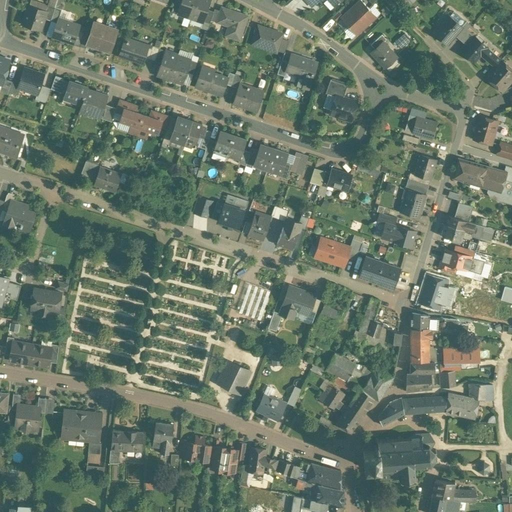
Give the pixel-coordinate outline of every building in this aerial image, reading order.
[(176,0),(175,0),(171,12),(177,14),(181,1),(176,0)] [(196,0),(181,0),(181,1),(177,14),(190,18),(196,0)] [(196,0),(190,18),(203,22),(208,10),(210,0),(196,0)] [(358,0),(343,15),(340,17),(349,26),(368,8),(361,0),(358,0)] [(45,11),(28,5),(22,24),(40,30),(44,18),(46,11),(45,11)] [(55,7),(47,5),(45,11),(46,11),(44,18),(50,20),(55,7)] [(55,7),(50,20),(57,23),(58,18),(59,18),(61,10),(55,7)] [(248,16),(221,7),(220,12),(216,23),(228,27),(225,36),(240,40),(248,16)] [(368,8),(349,26),(357,35),(376,16),(368,8)] [(213,12),(208,10),(203,22),(209,24),(210,21),(213,12)] [(220,12),(214,10),(213,12),(210,21),(216,23),(220,12)] [(331,26),(340,17),(343,15),(339,11),(327,22),(331,26)] [(59,18),(58,18),(57,23),(52,37),(73,44),(80,25),(59,18)] [(450,18),(445,24),(443,23),(440,23),(439,25),(439,28),(435,32),(448,43),(454,35),(461,27),(450,18)] [(472,26),(466,21),(461,27),(454,35),(460,40),(472,26)] [(92,29),(87,44),(98,47),(106,26),(94,22),(92,29)] [(92,29),(80,25),(73,44),(85,48),(87,44),(92,29)] [(258,25),(251,44),(276,52),(277,50),(281,38),(282,33),(258,25)] [(117,30),(106,26),(98,47),(110,51),(117,30)] [(472,26),(460,40),(466,45),(474,37),(479,32),(472,26)] [(381,34),(370,44),(374,48),(382,41),(383,42),(386,39),(381,34)] [(403,34),(395,42),(401,48),(409,40),(403,34)] [(466,45),(462,50),(475,60),(480,54),(494,66),(500,59),(474,37),(466,45)] [(288,40),(281,38),(277,50),(284,53),(288,40)] [(147,45),(126,39),(121,55),(134,60),(134,62),(141,64),(143,57),(147,46),(147,45)] [(383,42),(382,41),(374,48),(370,52),(384,67),(396,56),(383,42)] [(159,47),(147,44),(147,45),(147,46),(143,57),(155,61),(159,49),(159,47)] [(165,51),(159,49),(155,61),(160,63),(165,51)] [(178,55),(165,51),(160,63),(157,74),(170,79),(178,55)] [(317,63),(291,54),(288,62),(285,71),(286,71),(298,75),(295,84),(308,88),(317,63)] [(178,55),(170,79),(183,83),(187,72),(191,60),(178,55)] [(10,60),(0,57),(0,84),(1,85),(2,85),(4,78),(10,60)] [(511,80),(511,69),(500,59),(494,66),(485,76),(502,91),(511,80)] [(191,60),(187,72),(193,74),(197,62),(191,60)] [(282,60),(277,74),(284,76),(286,71),(285,71),(288,62),(282,60)] [(44,76),(24,69),(20,80),(14,79),(13,81),(9,93),(17,95),(20,87),(37,93),(38,93),(40,85),(44,76)] [(227,77),(201,69),(195,87),(221,95),(225,84),(227,78),(227,77)] [(235,75),(228,73),(227,77),(227,78),(225,84),(231,86),(235,75)] [(235,75),(231,86),(238,88),(239,84),(240,84),(242,75),(235,73),(235,75)] [(62,80),(55,77),(51,89),(59,91),(62,80)] [(4,78),(2,85),(1,85),(0,88),(0,91),(9,95),(9,93),(13,81),(4,78)] [(346,85),(331,80),(331,79),(330,79),(326,93),(335,96),(336,95),(343,98),(347,85),(347,84),(346,85)] [(62,80),(59,91),(64,93),(68,82),(62,80)] [(88,86),(69,80),(68,82),(64,93),(63,98),(81,105),(87,88),(88,86)] [(240,84),(239,84),(238,88),(233,103),(257,111),(262,96),(255,93),(256,89),(240,84)] [(51,89),(40,85),(38,93),(37,93),(35,99),(46,103),(51,89)] [(87,88),(81,105),(80,108),(101,115),(105,104),(108,95),(87,88)] [(335,96),(331,111),(332,113),(333,114),(334,116),(338,117),(340,116),(349,119),(351,118),(353,113),(352,111),(355,104),(353,101),(343,98),(336,95),(335,96)] [(125,103),(119,100),(116,108),(115,112),(121,114),(125,103)] [(136,106),(125,103),(121,114),(119,121),(131,125),(128,132),(134,134),(136,135),(143,114),(134,111),(136,106)] [(116,108),(105,104),(101,115),(100,117),(112,121),(115,112),(116,108)] [(152,117),(143,114),(136,135),(138,136),(138,135),(144,137),(146,130),(158,134),(160,127),(164,116),(153,112),(152,117)] [(412,131),(416,116),(410,114),(405,129),(412,131)] [(170,118),(164,116),(160,127),(167,129),(167,128),(170,118)] [(171,116),(170,118),(167,128),(174,130),(178,118),(171,116)] [(192,121),(178,116),(178,118),(174,130),(171,139),(185,144),(192,121)] [(436,122),(416,116),(412,131),(431,137),(436,122)] [(498,121),(480,116),(473,139),(492,144),(498,121)] [(202,124),(192,121),(185,144),(194,147),(195,146),(200,147),(202,142),(206,130),(207,127),(202,125),(202,124)] [(3,127),(0,125),(0,149),(5,151),(4,153),(13,156),(17,145),(17,146),(18,144),(17,144),(18,143),(21,144),(24,136),(2,129),(3,127)] [(174,130),(167,128),(167,129),(163,141),(170,143),(171,139),(174,130)] [(206,130),(202,142),(207,144),(209,138),(211,132),(206,130)] [(216,141),(213,151),(212,154),(211,156),(224,160),(225,160),(227,154),(233,135),(220,130),(216,141)] [(419,137),(404,133),(402,139),(417,144),(419,137)] [(246,139),(233,135),(227,154),(240,158),(239,160),(243,150),(246,139)] [(206,149),(205,152),(212,154),(213,151),(216,141),(209,138),(207,144),(206,149)] [(511,145),(501,142),(497,154),(511,158),(511,145)] [(274,149),(260,144),(258,152),(253,165),(267,170),(274,149)] [(251,149),(250,152),(246,163),(247,163),(253,165),(258,152),(251,149)] [(287,154),(274,149),(267,170),(280,174),(281,174),(285,161),(287,154)] [(250,152),(243,150),(239,160),(238,163),(246,165),(247,163),(246,163),(250,152)] [(436,159),(421,154),(415,173),(415,174),(430,179),(436,159)] [(295,155),(292,164),(290,170),(296,172),(301,157),(295,155)] [(504,172),(486,167),(486,166),(459,159),(454,177),(486,187),(501,191),(505,180),(511,182),(511,179),(511,175),(506,174),(507,173),(504,172)] [(98,165),(86,160),(81,173),(93,178),(98,165)] [(285,161),(281,174),(280,174),(279,177),(287,179),(290,170),(292,164),(285,161)] [(359,164),(357,170),(378,175),(379,169),(359,164)] [(122,173),(100,165),(93,185),(115,192),(122,173)] [(321,185),(325,171),(314,168),(310,181),(321,185)] [(352,175),(332,168),(331,173),(327,184),(328,185),(347,190),(352,175)] [(331,173),(325,171),(321,185),(327,188),(328,185),(327,184),(331,173)] [(430,179),(415,174),(415,173),(410,172),(408,179),(428,185),(430,179)] [(428,185),(408,179),(405,189),(407,189),(408,189),(426,194),(428,185)] [(511,182),(505,180),(501,191),(498,200),(511,203),(511,182)] [(385,190),(393,192),(396,184),(388,182),(385,190)] [(486,190),(490,197),(498,200),(501,191),(486,187),(486,190)] [(426,194),(408,189),(407,189),(400,212),(419,217),(426,194)] [(447,196),(460,199),(462,193),(449,190),(447,196)] [(5,201),(0,215),(0,220),(5,220),(11,200),(14,201),(16,197),(7,194),(5,201)] [(233,207),(244,210),(247,201),(236,197),(233,207)] [(212,202),(199,198),(194,212),(208,216),(212,202)] [(14,201),(11,200),(5,220),(14,223),(21,225),(19,229),(28,232),(35,213),(27,210),(28,206),(14,201)] [(224,204),(217,202),(212,218),(219,220),(224,204)] [(291,204),(284,202),(281,208),(289,211),(291,204)] [(233,207),(224,204),(219,220),(219,221),(225,222),(233,225),(239,227),(244,210),(233,207)] [(281,208),(275,206),(271,216),(278,218),(281,208)] [(281,208),(278,218),(285,221),(287,217),(289,211),(281,208)] [(303,209),(301,215),(309,217),(310,218),(312,212),(303,209)] [(397,217),(379,212),(377,221),(385,223),(394,225),(397,217)] [(270,219),(254,214),(251,223),(248,234),(256,237),(256,236),(264,239),(270,219)] [(301,215),(299,221),(298,222),(301,223),(300,227),(301,227),(305,229),(309,217),(301,215)] [(474,223),(448,215),(446,224),(465,229),(465,227),(473,229),(474,223)] [(299,221),(287,217),(285,221),(277,243),(292,249),(301,227),(300,227),(301,223),(298,222),(299,221)] [(251,223),(246,222),(242,232),(248,234),(251,223)] [(416,231),(394,225),(385,223),(381,237),(394,241),(411,246),(416,231)] [(483,226),(474,223),(473,229),(471,234),(481,236),(483,229),(483,226)] [(465,229),(446,224),(442,236),(461,242),(465,229)] [(492,232),(483,229),(481,236),(490,239),(492,232)] [(350,246),(321,237),(315,257),(343,266),(346,257),(350,246)] [(362,243),(352,239),(350,246),(346,257),(356,260),(362,243)] [(489,243),(479,240),(478,243),(477,246),(480,247),(479,250),(486,252),(489,243)] [(478,243),(470,241),(468,249),(475,251),(479,252),(479,250),(480,247),(477,246),(478,243)] [(468,249),(464,248),(463,254),(472,257),(474,258),(475,251),(468,249)] [(463,254),(445,249),(442,261),(441,263),(457,267),(468,270),(472,257),(463,254)] [(400,267),(366,254),(358,275),(393,287),(400,267)] [(457,267),(441,263),(442,261),(441,260),(438,268),(456,273),(457,267)] [(449,280),(427,273),(426,277),(434,279),(430,290),(436,291),(439,284),(447,286),(449,280)] [(10,278),(0,274),(0,305),(2,306),(10,278)] [(434,279),(426,277),(422,289),(430,292),(430,290),(434,279)] [(447,286),(439,309),(451,313),(455,299),(449,297),(454,282),(449,280),(447,286)] [(69,284),(58,281),(56,288),(67,291),(69,284)] [(236,311),(242,313),(250,290),(268,296),(270,291),(246,282),(236,311)] [(447,286),(439,284),(436,291),(435,295),(438,296),(434,307),(439,309),(447,286)] [(315,296),(290,286),(280,313),(282,314),(291,317),(294,310),(296,308),(309,313),(310,310),(315,297),(315,296)] [(43,290),(34,288),(31,308),(38,310),(37,315),(49,317),(50,311),(58,313),(62,292),(52,291),(51,292),(43,291),(43,290)] [(430,292),(422,289),(418,302),(434,307),(438,296),(435,295),(436,291),(430,290),(430,292)] [(268,296),(250,290),(242,313),(260,319),(268,296)] [(310,310),(316,312),(320,299),(315,297),(310,310)] [(385,339),(367,333),(372,320),(374,320),(379,305),(380,300),(371,298),(369,302),(359,331),(355,330),(352,338),(363,342),(362,344),(385,352),(386,350),(391,352),(393,350),(399,352),(400,344),(385,339)] [(342,312),(324,304),(321,312),(339,320),(342,312)] [(294,310),(291,317),(312,324),(316,312),(310,310),(309,313),(296,308),(294,310)] [(274,311),(268,328),(276,331),(282,314),(280,313),(274,311)] [(154,314),(146,312),(143,321),(151,323),(154,314)] [(429,316),(411,313),(410,336),(429,337),(429,328),(429,327),(429,320),(429,316)] [(429,327),(429,328),(438,329),(438,326),(452,327),(452,328),(458,328),(459,324),(459,321),(457,319),(444,318),(432,317),(432,320),(429,320),(429,327)] [(374,320),(372,320),(367,333),(385,339),(388,331),(381,328),(383,324),(374,320)] [(9,329),(18,330),(19,324),(10,322),(9,329)] [(458,328),(457,338),(466,338),(467,325),(459,324),(458,328)] [(438,329),(437,337),(451,338),(452,328),(452,327),(438,326),(438,329)] [(401,333),(389,329),(388,331),(385,339),(400,344),(401,333)] [(14,338),(8,336),(5,354),(10,355),(13,341),(14,341),(14,338)] [(429,337),(410,336),(410,361),(436,361),(436,346),(429,346),(429,337)] [(14,341),(13,341),(10,355),(10,360),(29,363),(32,344),(14,341)] [(51,347),(32,344),(29,363),(48,366),(49,362),(52,348),(51,347)] [(52,348),(49,362),(57,363),(59,345),(52,344),(51,347),(52,348)] [(479,349),(444,349),(444,361),(444,362),(461,361),(479,360),(479,349)] [(362,356),(349,350),(346,357),(356,363),(357,361),(359,362),(362,356)] [(346,357),(335,352),(326,370),(347,381),(356,363),(346,357)] [(249,371),(229,362),(230,361),(228,360),(218,381),(220,382),(220,384),(238,393),(238,391),(241,392),(251,371),(250,370),(249,371)] [(479,360),(461,361),(461,369),(461,370),(479,368),(479,360)] [(359,362),(357,361),(356,363),(347,381),(356,385),(360,378),(367,382),(373,371),(373,370),(359,362)] [(440,361),(410,361),(410,372),(434,371),(434,372),(439,372),(441,372),(441,371),(440,361)] [(461,361),(444,362),(444,361),(440,361),(441,371),(461,369),(461,361)] [(322,373),(324,368),(313,363),(311,369),(322,373)] [(373,371),(367,382),(363,388),(366,391),(378,401),(394,376),(377,370),(373,371)] [(441,372),(439,372),(440,376),(442,375),(443,387),(455,386),(453,370),(441,372)] [(427,373),(407,374),(406,391),(432,389),(431,373),(427,373)] [(350,383),(337,376),(334,383),(350,391),(352,387),(354,384),(350,383)] [(346,394),(328,382),(323,390),(328,392),(328,393),(340,401),(346,394)] [(477,383),(468,383),(469,393),(469,396),(476,398),(477,383)] [(493,385),(483,384),(482,399),(494,400),(493,385)] [(268,385),(264,394),(271,397),(275,389),(268,385)] [(374,399),(361,389),(358,392),(351,402),(353,403),(365,412),(374,399)] [(294,390),(288,402),(294,405),(300,393),(294,390)] [(340,401),(328,393),(328,392),(323,390),(318,398),(334,409),(336,407),(345,412),(348,407),(340,401)] [(466,396),(448,392),(445,412),(460,415),(462,408),(464,408),(466,396)] [(18,405),(20,405),(21,394),(14,394),(12,410),(18,410),(18,405)] [(271,397),(264,394),(256,409),(278,420),(286,404),(271,397)] [(446,396),(425,398),(427,411),(445,410),(446,396)] [(469,396),(466,396),(464,408),(462,408),(460,415),(475,419),(479,399),(476,398),(469,396)] [(46,398),(38,397),(37,411),(37,412),(38,412),(45,412),(46,398)] [(402,397),(390,402),(378,417),(382,425),(404,413),(402,397)] [(54,399),(46,398),(45,412),(53,413),(54,399)] [(425,398),(404,399),(405,413),(427,411),(425,398)] [(365,412),(353,403),(349,408),(355,412),(361,418),(365,412)] [(20,405),(18,405),(18,410),(17,423),(27,424),(27,429),(37,430),(38,412),(37,412),(37,411),(30,410),(30,406),(20,405)] [(345,412),(337,425),(351,432),(361,418),(355,412),(349,408),(348,407),(345,412)] [(87,415),(66,413),(64,436),(96,439),(97,429),(86,428),(87,415)] [(98,416),(87,415),(86,428),(97,429),(98,416)] [(332,422),(321,416),(318,421),(329,427),(332,422)] [(174,424),(155,422),(153,440),(162,441),(170,442),(171,442),(174,424)] [(143,432),(112,430),(111,449),(119,450),(142,451),(143,432)] [(205,437),(195,435),(194,442),(188,441),(188,440),(185,458),(209,462),(211,445),(204,444),(205,437)] [(398,439),(388,440),(388,438),(386,438),(386,440),(378,440),(376,439),(375,440),(377,442),(377,445),(375,445),(374,447),(374,450),(363,451),(364,468),(379,467),(379,475),(378,477),(379,478),(380,477),(389,476),(389,478),(391,478),(391,476),(401,475),(401,478),(399,480),(400,481),(402,479),(414,479),(416,481),(418,479),(415,477),(414,465),(422,465),(422,467),(424,467),(424,465),(428,464),(430,466),(431,465),(431,464),(435,459),(436,460),(437,458),(435,457),(435,452),(437,451),(436,449),(434,450),(429,446),(430,444),(428,444),(429,437),(423,436),(422,435),(421,437),(412,437),(411,436),(408,438),(399,439),(399,437),(398,437),(398,439)] [(188,440),(181,439),(179,450),(179,457),(185,458),(188,440)] [(170,442),(162,441),(161,454),(168,455),(170,442)] [(101,443),(89,442),(88,452),(100,454),(101,443)] [(246,443),(238,442),(237,449),(238,449),(237,458),(243,459),(246,443)] [(226,447),(214,446),(210,468),(223,470),(226,447)] [(237,449),(226,447),(223,470),(235,472),(237,458),(238,449),(237,449)] [(266,449),(251,447),(248,466),(248,471),(262,473),(264,464),(265,456),(266,449)] [(111,449),(109,463),(118,463),(119,450),(111,449)] [(297,465),(279,459),(278,460),(265,456),(264,464),(276,468),(275,469),(293,475),(296,465),(297,465)] [(311,463),(301,460),(299,466),(300,466),(299,469),(309,471),(311,463)] [(480,462),(478,463),(477,464),(477,466),(476,468),(476,470),(477,471),(478,473),(479,474),(481,475),(483,475),(485,475),(486,475),(488,474),(489,473),(490,471),(491,469),(491,467),(490,466),(490,464),(488,463),(487,462),(485,461),(483,461),(482,461),(480,462)] [(341,470),(311,462),(311,463),(309,471),(299,469),(297,476),(299,477),(309,481),(318,483),(319,483),(319,482),(340,487),(341,470)] [(104,467),(87,465),(86,476),(103,477),(104,467)] [(248,466),(243,465),(240,482),(246,483),(248,471),(248,466)] [(18,470),(8,469),(7,482),(17,483),(18,470)] [(344,490),(318,484),(318,483),(309,481),(299,477),(296,487),(317,490),(316,499),(331,502),(343,505),(344,490)] [(455,483),(436,479),(432,495),(451,499),(458,501),(475,501),(475,491),(454,490),(455,483)] [(448,511),(451,499),(432,495),(428,511),(448,511)] [(303,497),(294,496),(290,511),(300,511),(302,507),(301,507),(303,497)] [(331,502),(316,499),(315,500),(303,497),(301,507),(302,507),(309,509),(310,508),(321,509),(320,511),(342,511),(343,505),(331,503),(331,502)]
